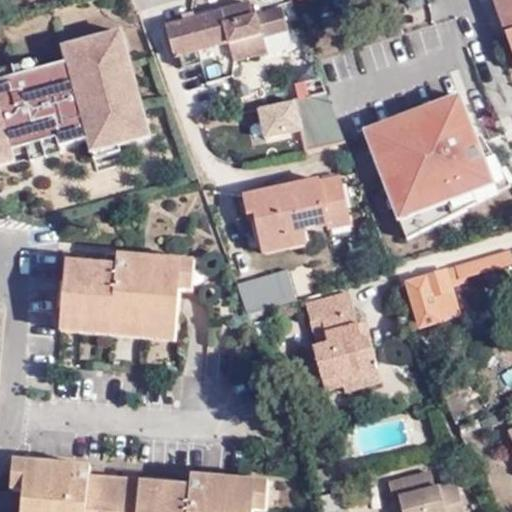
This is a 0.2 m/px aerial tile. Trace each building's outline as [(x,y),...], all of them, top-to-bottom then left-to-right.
[(293,0),(294,0),(303,0),(304,2),(314,0),(344,0),(345,4),(348,4),(353,23),(358,22),(354,3),(368,0),(293,0)] [(511,0),(494,0),(511,49),(511,0)] [(249,10),(169,32),(177,61),(229,46),(234,63),(268,53),(264,41),(287,33),(281,11),(253,21),(249,10)] [(125,54),(119,36),(87,45),(87,40),(61,48),(67,69),(37,76),(34,65),(0,74),(0,171),(13,167),(9,150),(38,142),(39,148),(56,144),(58,152),(86,144),(92,163),(120,157),(117,150),(149,142),(144,124),(139,126),(136,112),(125,114),(112,73),(125,69),(119,57),(125,54)] [(316,90),(311,63),(264,71),(268,98),(316,90)] [(359,121),(392,226),(496,193),(464,88),(359,121)] [(294,106),(330,98),(329,95),(293,102),(294,106)] [(346,138),(343,132),(330,98),(294,106),(305,150),(346,138)] [(307,155),(350,148),(346,138),(305,150),(307,155)] [(315,177),(244,193),(248,212),(255,211),(262,245),(289,239),(288,231),(328,221),(329,226),(348,221),(338,175),(316,180),(315,177)] [(511,253),(457,267),(459,279),(511,265),(511,253)] [(150,334),(181,337),(184,297),(187,267),(186,267),(108,259),(107,270),(70,267),(65,327),(84,329),(118,331),(150,334)] [(201,268),(187,267),(184,297),(198,298),(201,268)] [(408,285),(422,333),(441,325),(434,298),(453,292),(447,272),(408,285)] [(289,273),(239,289),(244,301),(249,315),(298,299),(289,273)] [(346,393),(343,381),(383,368),(376,343),(366,346),(358,323),(349,295),(305,308),(320,352),(316,354),(329,398),(346,393)] [(65,327),(64,338),(84,339),(84,329),(65,327)] [(84,329),(84,339),(117,342),(118,331),(84,329)] [(118,331),(117,342),(149,345),(150,334),(118,331)] [(150,334),(149,345),(180,348),(181,337),(150,334)] [(465,457),(456,460),(460,473),(469,471),(465,457)] [(28,496),(31,466),(18,466),(16,495),(28,496)] [(31,466),(28,496),(26,511),(258,511),(261,488),(193,481),(192,491),(181,491),(105,484),(94,483),(95,472),(31,466)] [(331,471),(315,475),(320,491),(337,486),(331,471)] [(105,484),(105,473),(95,472),(94,483),(105,484)] [(430,475),(387,486),(393,511),(462,511),(457,485),(433,491),(430,475)] [(192,491),(193,481),(183,480),(181,491),(192,491)] [(270,511),(273,489),(261,488),(258,511),(270,511)]
